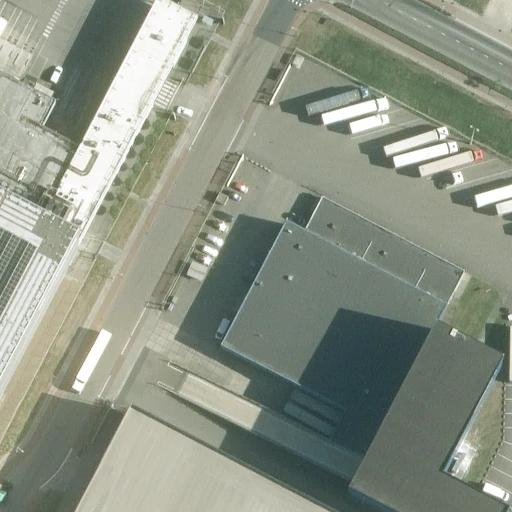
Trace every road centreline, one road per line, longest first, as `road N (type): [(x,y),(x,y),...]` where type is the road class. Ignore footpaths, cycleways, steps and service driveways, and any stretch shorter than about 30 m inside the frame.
road 1 (unclassified): [(3,511),(51,453),(284,0)]
road 2 (tertiary): [(511,71),(376,0)]
